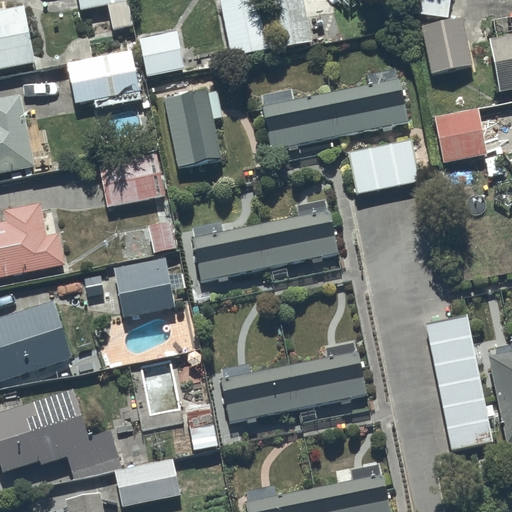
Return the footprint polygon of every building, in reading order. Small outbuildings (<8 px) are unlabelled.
[(77,0),(80,15),(108,9),(113,34),(132,31),(125,0),(77,0)] [(273,55),(260,0),(230,0),(218,3),(231,64),(273,55)] [(302,0),(265,0),(278,54),(312,46),(302,0)] [(406,0),(404,16),(447,22),(450,0),(406,0)] [(0,75),(36,69),(24,11),(7,14),(4,1),(0,1),(0,75)] [(472,71),(462,21),(420,29),(429,80),(472,71)] [(186,75),(178,36),(137,43),(145,83),(186,75)] [(511,39),(487,45),(498,99),(511,96),(511,39)] [(143,105),(132,57),(70,70),(76,99),(97,95),(101,114),(143,105)] [(409,128),(399,83),(396,83),(394,72),(366,78),(368,89),(309,100),(307,87),(285,92),(287,103),(261,108),(271,156),(409,128)] [(207,92),(163,100),(177,172),(220,164),(213,125),(222,123),(216,94),(208,96),(207,92)] [(0,179),(35,173),(21,101),(0,104),(0,179)] [(487,159),(478,111),(432,120),(442,168),(487,159)] [(421,186),(412,141),(346,155),(355,200),(421,186)] [(164,201),(156,157),(99,168),(107,212),(164,201)] [(472,168),(451,171),(459,219),(479,216),(472,168)] [(47,240),(41,208),(3,215),(5,226),(0,227),(0,284),(65,272),(58,238),(47,240)] [(339,260),(330,213),(221,234),(218,218),(193,223),(197,240),(191,241),(200,287),(339,260)] [(176,254),(170,225),(147,229),(152,258),(176,254)] [(165,262),(113,271),(121,322),(175,313),(172,296),(185,293),(182,274),(168,276),(165,262)] [(0,388),(71,367),(54,306),(0,322),(0,388)] [(485,409),(468,318),(425,326),(450,455),(494,447),(489,421),(494,420),(492,408),(485,409)] [(367,401),(359,354),(353,355),(350,340),(327,344),(329,359),(269,370),(267,358),(218,367),(228,425),(367,401)] [(511,347),(510,348),(511,355),(488,360),(505,450),(511,448),(511,347)] [(120,470),(109,437),(88,444),(72,395),(0,417),(0,470),(3,480),(37,469),(38,473),(65,464),(72,485),(120,470)] [(218,451),(209,408),(185,413),(193,456),(218,451)] [(174,462),(113,476),(121,511),(125,511),(182,500),(174,462)] [(389,511),(380,462),(332,472),(335,489),(276,500),(274,490),(245,495),(248,506),(245,507),(246,511),(389,511)] [(102,511),(100,498),(65,504),(66,511),(60,511),(60,510),(55,511),(102,511)]
